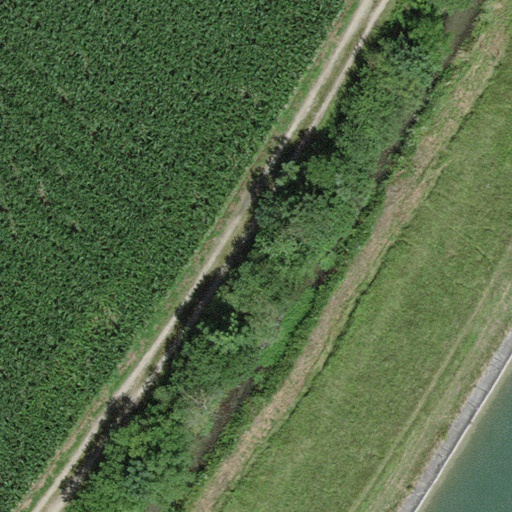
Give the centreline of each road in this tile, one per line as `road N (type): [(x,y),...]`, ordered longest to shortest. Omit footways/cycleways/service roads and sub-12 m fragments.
road 1 (track): [(355,0),(307,90),(85,435),(24,511)]
road 2 (track): [(511,280),(383,511)]
